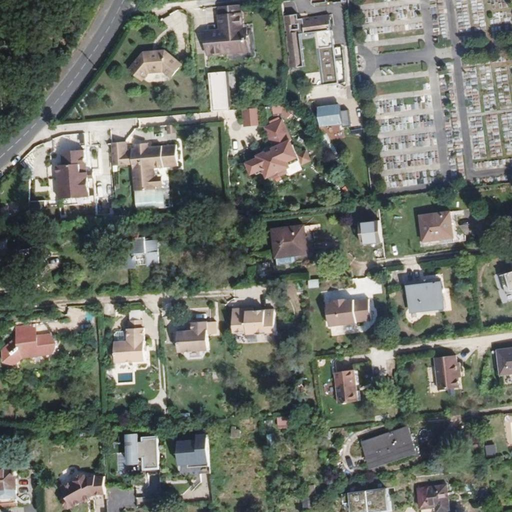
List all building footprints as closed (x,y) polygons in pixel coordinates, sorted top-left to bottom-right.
[(245,53),(245,46),(246,45),(246,42),(244,42),(243,34),(241,34),(238,9),(218,11),(221,36),(206,38),(208,57),(245,53)] [(331,35),(329,20),(298,24),(297,19),(282,21),(287,62),(286,73),(303,71),(300,39),(316,37),(331,35)] [(333,50),(331,35),(316,37),(318,52),(333,50)] [(337,87),(333,50),(318,52),(322,89),(337,87)] [(166,81),(177,68),(162,55),(160,57),(138,59),(137,58),(125,74),(137,84),(143,76),(159,75),(166,81)] [(222,113),(220,75),(203,76),(205,114),(222,113)] [(316,107),(319,128),(349,124),(348,110),(341,111),(340,104),(316,107)] [(255,126),(253,110),(238,112),(239,127),(255,126)] [(289,163),(298,157),(296,153),(290,142),(288,143),(283,135),(285,133),(277,120),(261,129),(267,138),(270,148),(269,149),(270,151),(265,154),(264,152),(256,156),(257,159),(250,162),(255,171),(264,174),(266,178),(271,175),(273,179),(286,171),(284,168),(290,165),(289,163)] [(175,171),(172,149),(145,152),(132,153),(129,154),(129,158),(124,158),(123,147),(108,149),(110,176),(114,177),(114,171),(131,169),(134,196),(154,193),(154,191),(153,182),(153,173),(175,171)] [(310,157),(305,148),(296,153),(298,157),(301,161),(310,157)] [(53,169),(57,202),(93,199),(90,174),(78,176),(77,167),(82,167),(81,153),(59,155),(60,169),(53,169)] [(164,210),(161,193),(154,193),(134,196),(136,213),(164,210)] [(455,238),(453,220),(452,212),(420,216),(423,242),(437,240),(455,238)] [(310,254),(306,225),(272,229),(276,259),(278,258),(296,256),(310,254)] [(0,239),(0,272),(25,270),(25,267),(37,266),(35,250),(23,250),(23,247),(10,249),(8,239),(0,239)] [(132,268),(159,267),(158,240),(131,240),(132,268)] [(297,261),(296,256),(278,258),(279,266),(294,263),(297,261)] [(268,273),(269,265),(256,264),(256,272),(268,273)] [(511,274),(502,277),(507,294),(511,292),(511,274)] [(442,280),(409,284),(412,312),(445,308),(442,280)] [(373,320),(370,299),(356,300),(355,300),(347,300),(337,302),(329,303),(331,326),(358,323),(358,322),(373,320)] [(254,308),(234,309),(235,332),(249,332),(249,334),(276,332),(275,310),(254,311),(254,308)] [(115,342),(116,363),(146,362),(145,328),(144,328),(144,320),(129,321),(129,329),(128,329),(128,341),(115,342)] [(179,332),(180,352),(210,350),(208,322),(192,323),(192,331),(179,332)] [(37,333),(36,324),(16,327),(17,336),(37,333)] [(57,349),(57,344),(55,340),(50,334),(38,335),(37,333),(17,336),(2,350),(4,363),(11,366),(16,366),(23,358),(49,355),(54,355),(57,349)] [(511,348),(498,350),(501,376),(511,374),(511,348)] [(460,371),(458,361),(455,361),(454,354),(433,357),(438,389),(459,386),(458,376),(457,372),(460,371)] [(49,361),(49,355),(23,358),(16,366),(49,361)] [(336,373),(340,403),(359,401),(355,371),(336,373)] [(289,416),(280,416),(280,427),(289,426),(289,416)] [(410,428),(364,444),(373,468),(418,453),(410,428)] [(211,465),(209,434),(198,435),(198,440),(179,441),(180,463),(189,463),(200,462),(200,466),(211,465)] [(161,467),(159,437),(145,439),(145,442),(139,442),(139,437),(127,438),(130,463),(141,462),(141,461),(147,460),(148,468),(161,467)] [(486,455),(496,454),(495,443),(485,444),(486,455)] [(17,496),(15,468),(0,469),(0,507),(17,506),(17,499),(16,498),(17,496)] [(104,496),(103,478),(94,479),(94,477),(87,477),(84,478),(82,476),(78,475),(73,478),(73,481),(60,489),(65,498),(62,499),(61,503),(64,509),(68,510),(71,508),(71,509),(83,502),(83,501),(92,496),(104,496)] [(441,511),(451,511),(447,485),(419,489),(421,509),(437,507),(437,511),(441,511)] [(316,498),(315,487),(302,488),(305,510),(313,510),(316,510),(315,498),(316,498)] [(374,511),(390,510),(387,489),(368,491),(371,511),(374,511)] [(371,511),(368,491),(344,495),(345,504),(353,503),(353,511),(371,511)]
